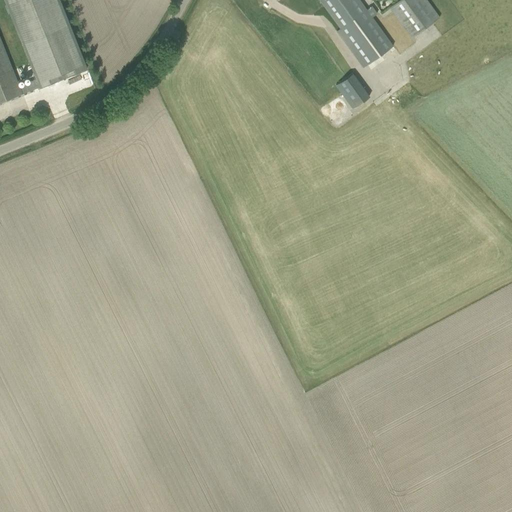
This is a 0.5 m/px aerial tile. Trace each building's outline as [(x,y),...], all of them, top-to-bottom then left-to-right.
[(5,0),(36,78),(19,85),(22,93),(40,86),(40,87),(87,68),(59,0),(5,0)] [(319,0),(340,29),(336,31),(363,68),(393,46),(358,0),(319,0)] [(425,0),(401,0),(390,8),(411,37),(432,22),(439,17),(425,0)] [(0,102),(22,94),(22,93),(19,85),(0,38),(0,102)] [(376,107),(344,62),(328,74),(342,95),(360,119),(376,107)]
